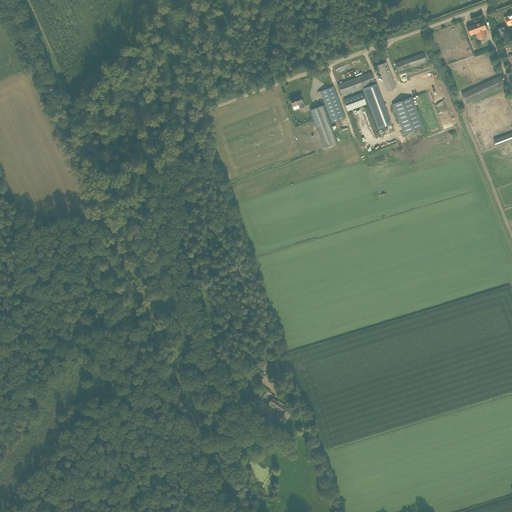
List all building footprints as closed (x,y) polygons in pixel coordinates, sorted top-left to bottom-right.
[(476,33),(479,40),(487,37),(484,30),(487,29),(484,21),(467,27),(471,35),(476,33)] [(496,30),(499,38),(505,36),(504,32),(502,32),(501,29),(496,30)] [(426,62),(423,53),(395,63),(398,72),(406,69),(426,62)] [(388,91),(395,88),(386,62),(378,65),(388,91)] [(338,85),(342,96),(362,89),(378,130),(391,125),(372,72),(338,85)] [(501,75),(461,93),(466,103),(506,85),(501,75)] [(333,86),(320,91),(332,123),(345,118),(333,86)] [(304,107),(300,94),(296,96),(296,97),(289,99),(292,107),(299,105),(300,109),(304,107)] [(343,100),(348,111),(366,104),(362,94),(349,98),(343,100)] [(412,97),(392,104),(404,135),(423,128),(412,97)] [(324,105),(310,110),(324,148),(338,143),(324,105)] [(497,148),(511,142),(511,132),(494,140),(497,148)] [(259,366),(265,371),(271,362),(265,358),(259,366)] [(260,381),(264,375),(255,369),(251,375),(260,381)] [(245,383),(240,389),(245,392),(249,386),(245,383)] [(284,406),(284,407),(276,402),(277,401),(272,398),(268,403),(280,411),(276,418),(276,417),(275,418),(283,423),(288,415),(290,411),(284,406)]
